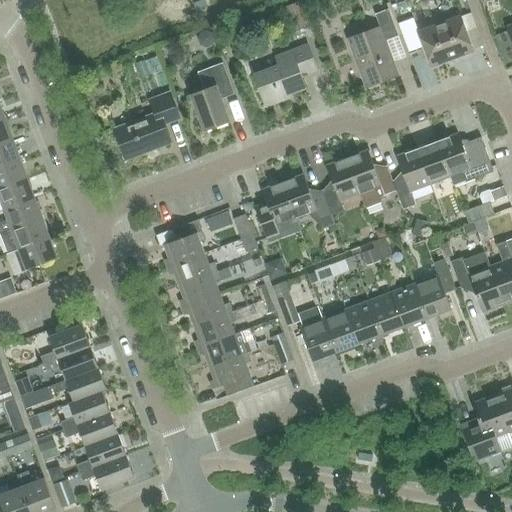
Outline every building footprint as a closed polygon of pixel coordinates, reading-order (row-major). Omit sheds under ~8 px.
[(208,11),(204,0),(192,5),(196,15),(208,11)] [(385,41),(397,36),(388,10),(375,15),(379,28),(347,40),(365,87),(398,75),(385,41)] [(431,67),(472,51),(459,17),(418,32),(431,67)] [(301,77),(317,71),(307,45),(274,57),(278,67),(253,76),(265,107),(282,101),(281,98),(305,89),(301,77)] [(220,99),(234,94),(222,63),(197,73),(204,90),(190,95),(203,131),(228,121),(220,99)] [(164,124),(179,119),(169,93),(153,99),(158,113),(113,129),(125,160),(171,143),(164,124)] [(4,119),(0,120),(0,143),(12,139),(4,119)] [(458,134),(437,142),(450,177),(454,187),(465,182),(493,172),(489,163),(490,162),(480,137),(462,144),(458,134)] [(0,165),(19,159),(12,139),(0,143),(0,165)] [(430,184),(450,177),(437,142),(417,149),(430,184)] [(410,192),(430,184),(417,149),(396,157),(403,177),(392,181),(395,191),(402,210),(415,205),(410,192)] [(395,191),(392,181),(386,166),(375,171),(367,151),(347,158),(360,194),(365,207),(380,202),(383,196),(395,191)] [(340,201),(360,194),(347,158),(326,166),(333,186),(322,190),(331,215),(344,210),(340,201)] [(0,188),(27,178),(19,159),(0,165),(0,188)] [(334,225),(331,215),(322,190),(310,195),(303,175),(282,183),(295,218),(306,214),(322,229),(334,225)] [(0,200),(3,210),(34,198),(27,178),(0,188),(0,200)] [(275,225),(295,218),(282,183),(261,190),(268,210),(257,215),(266,239),(279,235),(275,225)] [(0,233),(41,218),(34,198),(3,210),(7,220),(0,222),(0,233)] [(468,224),(494,214),(490,202),(463,212),(468,224)] [(245,253),(257,248),(245,214),(233,219),(245,253)] [(18,249),(49,238),(41,218),(0,233),(0,235),(7,254),(18,249)] [(166,267),(204,254),(200,243),(205,240),(198,220),(171,230),(175,240),(163,245),(168,259),(164,261),(166,267)] [(15,274),(57,258),(49,238),(18,249),(7,254),(15,274)] [(490,267),(504,304),(511,301),(511,238),(496,245),(503,262),(490,267)] [(504,304),(490,267),(484,252),(463,260),(462,258),(450,262),(460,288),(471,284),(482,312),(504,304)] [(178,286),(217,272),(214,262),(208,264),(204,254),(166,267),(169,274),(173,273),(178,286)] [(414,284),(427,318),(450,309),(444,294),(455,289),(444,259),(432,263),(437,276),(414,284)] [(347,265),(313,272),(316,285),(350,278),(347,265)] [(181,308),(219,294),(215,283),(220,281),(217,272),(178,286),(183,300),(179,301),(181,308)] [(272,287),(287,327),(300,322),(285,282),(272,287)] [(404,327),(427,318),(414,284),(391,293),(404,327)] [(261,301),(270,298),(265,285),(257,288),(261,301)] [(381,335),(404,327),(391,293),(368,301),(381,335)] [(194,327),(232,312),(229,303),(223,305),(219,294),(181,308),(184,315),(189,313),(194,327)] [(261,301),(266,315),(275,311),(270,298),(261,301)] [(358,344),(381,335),(368,301),(346,310),(358,344)] [(336,352),(358,344),(346,310),(323,318),(336,352)] [(197,349),(234,334),(230,323),(236,321),(232,312),(194,327),(199,340),(194,342),(197,349)] [(312,361),(336,352),(323,318),(300,327),(312,361)] [(43,365),(90,347),(82,325),(49,337),(54,351),(40,357),(43,365)] [(281,364),(292,360),(282,333),(271,337),(281,364)] [(209,367),(247,353),(244,343),(238,345),(234,334),(197,349),(199,355),(204,354),(209,367)] [(65,381),(98,368),(90,347),(43,365),(46,373),(60,367),(65,381)] [(253,386),(245,364),(251,362),(247,353),(209,367),(214,380),(209,382),(212,390),(222,386),(226,396),(253,386)] [(0,403),(14,398),(1,364),(0,364),(0,403)] [(73,401),(106,390),(98,368),(65,381),(51,386),(54,394),(68,389),(73,401)] [(501,393),(494,396),(508,433),(511,431),(511,385),(500,389),(501,393)] [(109,413),(102,392),(106,390),(73,401),(68,403),(74,417),(60,422),(63,430),(109,413)] [(508,433),(494,396),(472,404),(479,424),(462,430),(473,461),(511,446),(511,444),(508,433)] [(85,446),(117,434),(109,413),(63,430),(66,438),(80,433),(85,446)] [(4,443),(9,457),(32,448),(27,434),(4,443)] [(90,460),(76,465),(79,473),(126,455),(117,434),(85,446),(90,460)] [(4,443),(0,444),(0,460),(9,457),(4,443)] [(372,455),(358,453),(357,460),(371,462),(372,455)] [(126,455),(79,473),(82,481),(96,476),(101,490),(134,477),(126,455)] [(44,479),(33,483),(28,471),(17,476),(18,480),(30,511),(44,511),(55,508),(44,479)] [(65,476),(52,481),(60,504),(74,499),(66,478),(65,476)] [(30,511),(18,480),(6,484),(9,492),(0,494),(0,499),(4,511),(30,511)]
